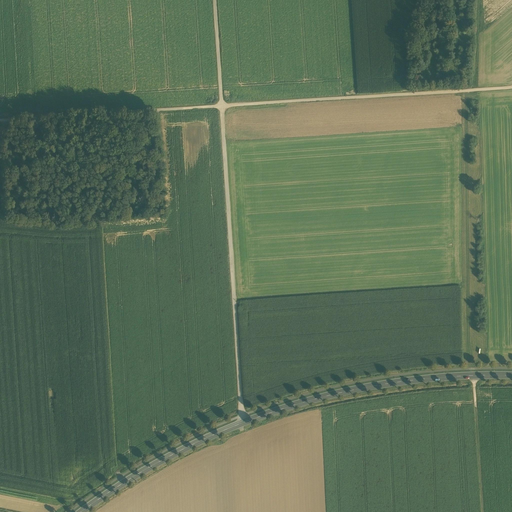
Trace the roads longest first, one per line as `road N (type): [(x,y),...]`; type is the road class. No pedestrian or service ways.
road 1 (tertiary): [(81,511),(181,451),(283,409),(386,386),(511,378)]
road 2 (track): [(242,423),(221,106)]
road 3 (track): [(221,106),(511,86)]
road 4 (track): [(0,120),(221,106)]
road 5 (track): [(482,511),(474,378)]
